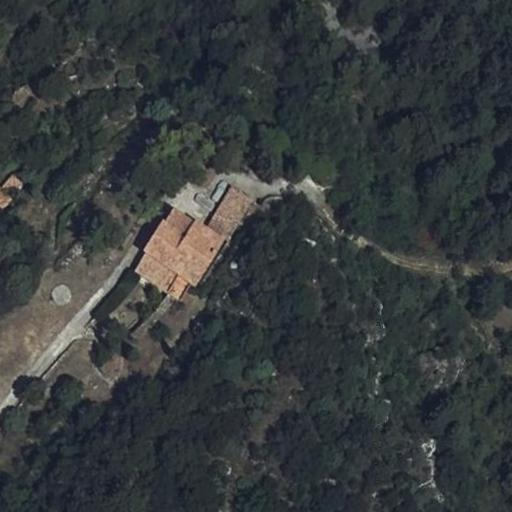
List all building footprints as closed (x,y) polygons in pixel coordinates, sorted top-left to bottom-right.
[(259,188),(243,206),(263,223),(278,205),(259,188)] [(246,242),(263,223),(243,206),(226,225),(246,242)] [(192,276),(185,270),(179,277),(194,289),(231,244),(188,208),(172,225),(209,255),(192,276)] [(192,276),(209,255),(172,225),(156,244),(185,270),(192,276)] [(171,286),(179,277),(185,270),(156,244),(142,262),(171,286)]
